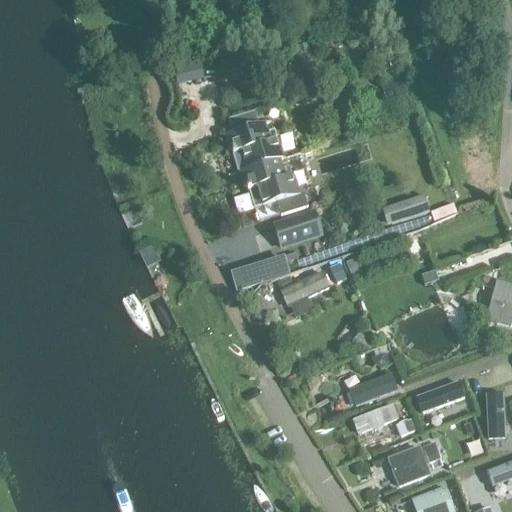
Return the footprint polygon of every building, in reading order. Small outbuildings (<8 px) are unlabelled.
[(373,45),(376,57),(390,53),(387,41),(373,45)] [(187,67),(173,70),(177,87),(190,84),(187,67)] [(387,105),(407,99),(400,81),(382,88),(387,105)] [(260,129),(256,115),(228,123),(233,137),(227,139),(239,177),(242,176),(279,165),(283,164),(274,136),(268,138),(265,127),(260,129)] [(282,173),(279,165),(242,176),(254,213),(276,206),(280,220),(308,212),(303,197),(298,198),(289,171),(282,173)] [(424,199),(387,211),(392,227),(429,214),(424,199)] [(279,249),(321,236),(315,217),(274,229),(279,249)] [(148,270),(160,264),(153,249),(140,255),(148,270)] [(286,266),(298,262),(296,255),(284,259),(286,266)] [(353,282),(363,278),(356,261),(346,265),(353,282)] [(347,282),(340,267),(331,271),(337,286),(347,282)] [(329,289),(323,274),(280,292),(286,308),(329,289)] [(488,322),(511,328),(511,287),(498,284),(488,322)] [(377,353),(360,340),(353,348),(365,358),(377,353)] [(381,370),(393,366),(389,355),(372,360),(374,368),(381,370)] [(474,398),(511,383),(511,369),(510,365),(468,381),(474,398)] [(390,378),(347,393),(353,410),(396,395),(390,378)] [(421,417),(464,401),(458,385),(415,400),(421,417)] [(399,421),(393,407),(352,422),(358,437),(399,421)] [(400,426),(397,428),(400,439),(402,438),(415,434),(412,422),(409,423),(407,422),(400,425),(400,426)] [(435,446),(424,450),(430,465),(441,461),(435,446)] [(399,493),(432,480),(420,451),(388,463),(399,493)] [(413,511),(452,511),(444,491),(410,503),(413,511)]
